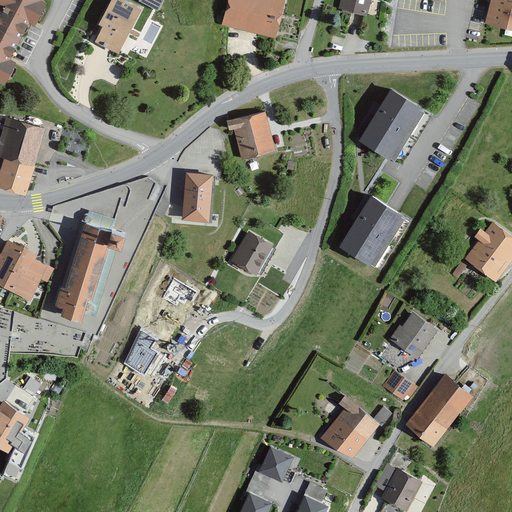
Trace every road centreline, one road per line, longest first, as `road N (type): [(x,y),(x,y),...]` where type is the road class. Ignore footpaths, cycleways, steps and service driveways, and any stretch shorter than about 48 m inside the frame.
road 1 (residential): [(184,353),(216,318),(266,324),(298,294),(335,173),(335,66)]
road 2 (residential): [(511,273),(419,398),(351,511)]
road 3 (residential): [(166,151),(96,123),(48,84),(42,54),(65,0)]
road 4 (tertiary): [(335,66),(237,95),(166,151)]
road 5 (tertiary): [(511,56),(335,66)]
road 6 (tertiary): [(166,151),(126,173),(21,203)]
